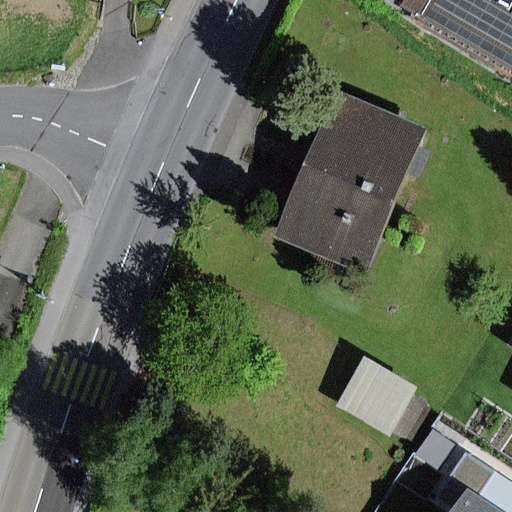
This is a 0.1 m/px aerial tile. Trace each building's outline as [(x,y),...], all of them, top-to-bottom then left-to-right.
[(511,0),(394,0),(391,6),(511,72),(511,0)] [(430,136),(339,99),(280,247),(370,283),(430,136)] [(359,356),(330,407),(386,439),(391,431),(405,439),(425,403),(409,394),(413,387),(359,356)] [(443,484),(459,494),(487,511),(511,511),(511,484),(464,453),(443,484)] [(487,511),(459,494),(446,511),(487,511)]
